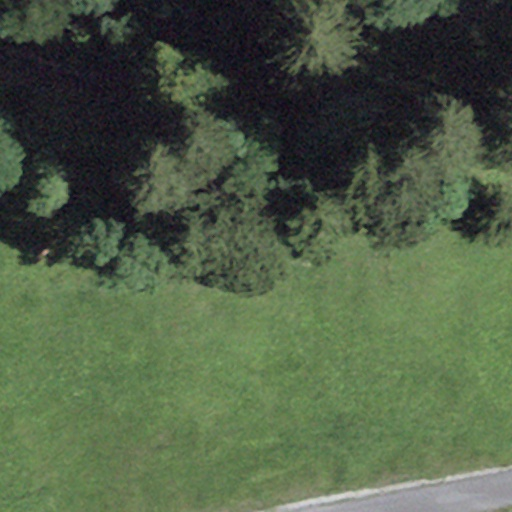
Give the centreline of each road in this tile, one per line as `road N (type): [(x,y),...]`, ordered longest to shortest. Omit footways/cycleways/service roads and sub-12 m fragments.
road 1 (track): [(511,6),(172,65),(0,34)]
road 2 (tertiary): [(511,484),(375,511)]
